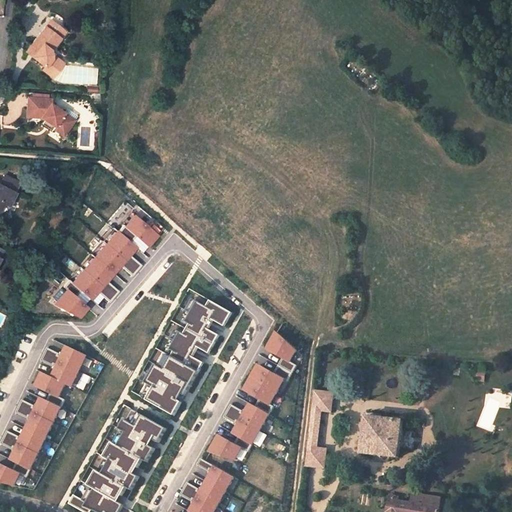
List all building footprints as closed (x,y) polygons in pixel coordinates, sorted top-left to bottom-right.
[(51,19),(45,26),(60,38),(65,31),(51,19)] [(60,38),(45,26),(28,49),(34,54),(32,57),(44,66),(42,69),(52,77),(61,66),(51,57),(50,50),(60,38)] [(49,101),(26,100),(25,118),(44,119),(54,126),(52,128),(63,135),(76,116),(66,109),(63,112),(49,106),(49,101)] [(54,126),(44,119),(41,123),(51,130),(52,128),(54,126)] [(8,205),(13,193),(18,183),(4,176),(0,183),(0,208),(3,202),(8,205)] [(124,225),(73,283),(69,280),(63,287),(67,290),(54,305),(79,318),(88,308),(76,297),(81,291),(92,300),(98,292),(110,303),(119,292),(108,281),(121,266),(132,277),(142,266),(131,255),(137,248),(131,243),(136,236),(148,247),(158,236),(136,216),(126,227),(124,225)] [(193,299),(181,320),(186,323),(198,302),(193,299)] [(165,369),(164,370),(156,365),(146,383),(154,388),(154,389),(147,401),(175,416),(182,403),(179,401),(183,395),(186,397),(205,364),(195,358),(192,357),(193,354),(192,353),(194,349),(195,350),(197,347),(200,349),(210,355),(220,336),(210,331),(207,329),(210,324),(209,324),(212,319),(216,322),(225,328),(233,314),(211,301),(207,308),(198,302),(186,323),(190,325),(184,335),(181,333),(170,350),(174,352),(171,357),(165,369)] [(212,319),(209,324),(210,324),(207,329),(210,331),(216,322),(212,319)] [(176,330),(166,347),(170,350),(181,333),(176,330)] [(268,351),(283,359),(279,367),(293,375),(297,367),(291,363),(297,352),(278,334),(268,351)] [(31,470),(87,356),(68,346),(63,355),(48,348),(41,361),(57,368),(52,378),(43,373),(37,386),(51,393),(47,401),(42,398),(12,460),(31,470)] [(194,349),(192,353),(193,354),(192,357),(195,358),(200,349),(197,347),(195,350),(194,349)] [(167,355),(160,366),(165,369),(171,357),(167,355)] [(252,379),(278,394),(285,381),(288,383),(293,375),(279,367),(275,374),(260,366),(252,379)] [(256,408),(270,416),(274,408),(271,406),(278,394),(252,379),(245,392),(260,400),(256,408)] [(149,386),(142,398),(147,401),(154,389),(149,386)] [(335,394),(316,393),(314,411),(333,413),(335,394)] [(227,412),(261,431),(270,416),(256,408),(251,405),(245,415),(242,414),(243,412),(231,405),(227,412)] [(125,435),(119,445),(118,446),(112,443),(107,452),(113,456),(110,461),(109,462),(103,473),(102,474),(96,471),(91,480),(97,484),(94,489),(93,491),(86,503),(82,500),(73,495),(68,504),(82,511),(90,511),(91,510),(94,511),(120,511),(123,507),(124,505),(119,503),(103,494),(107,488),(122,497),(127,488),(132,491),(140,478),(135,475),(119,466),(123,460),(138,469),(143,460),(148,463),(156,449),(135,438),(139,432),(159,444),(167,430),(131,409),(119,430),(126,433),(125,435)] [(239,438),(253,446),(261,431),(227,412),(224,418),(236,425),(237,423),(240,425),(234,435),(239,438)] [(401,430),(402,420),(365,417),(361,454),(398,458),(399,449),(401,430)] [(408,431),(401,430),(399,449),(406,449),(408,431)] [(121,432),(115,443),(119,445),(125,435),(121,432)] [(139,432),(135,438),(156,449),(159,444),(139,432)] [(210,453),(236,461),(242,450),(248,453),(253,446),(239,438),(235,445),(220,436),(210,453)] [(328,451),(310,449),(308,467),(326,469),(328,451)] [(107,452),(104,458),(110,461),(113,456),(107,452)] [(207,483),(226,494),(234,478),(201,459),(197,466),(209,472),(210,471),(213,473),(207,483)] [(105,460),(99,471),(103,473),(109,462),(105,460)] [(123,460),(119,466),(135,475),(138,469),(123,460)] [(0,481),(18,486),(23,469),(0,462),(0,481)] [(91,480),(88,486),(94,489),(97,484),(91,480)] [(183,489),(217,508),(226,494),(207,483),(201,493),(198,491),(199,490),(187,483),(183,489)] [(107,488),(103,494),(119,503),(122,497),(107,488)] [(89,489),(82,500),(86,503),(93,491),(89,489)] [(215,511),(217,508),(183,489),(180,496),(192,503),(193,501),(196,503),(190,511),(215,511)] [(438,511),(439,508),(440,498),(437,498),(411,495),(410,504),(397,503),(398,498),(389,495),(386,511),(438,511)]
